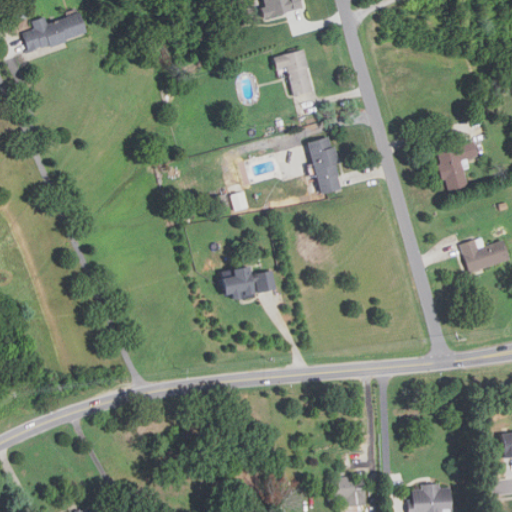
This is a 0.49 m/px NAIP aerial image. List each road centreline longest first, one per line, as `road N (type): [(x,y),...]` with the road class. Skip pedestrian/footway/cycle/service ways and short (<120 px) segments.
road 1 (secondary): [(0,443),(91,406),(181,386),(511,351)]
road 2 (residential): [(446,361),(343,0)]
